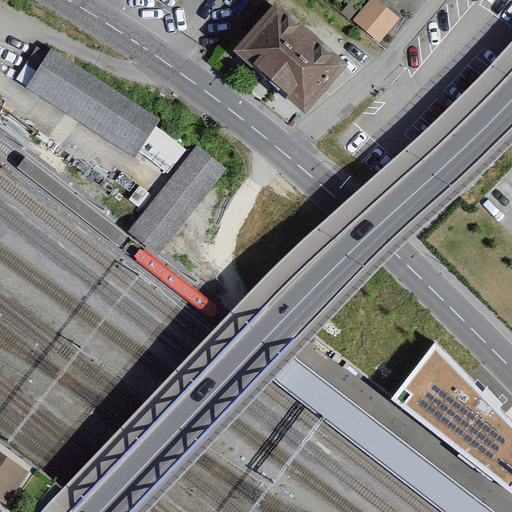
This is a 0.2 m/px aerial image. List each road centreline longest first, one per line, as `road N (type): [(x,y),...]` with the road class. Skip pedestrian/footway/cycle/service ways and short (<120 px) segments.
road 1 (secondary): [(511,99),(346,255),(101,511)]
road 2 (unclassified): [(65,0),(200,88),(289,159),(511,368)]
